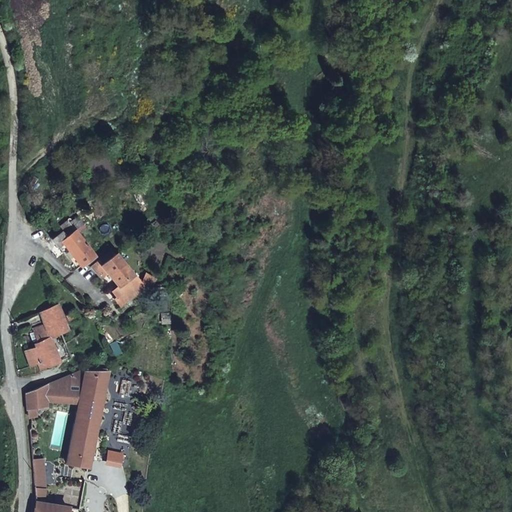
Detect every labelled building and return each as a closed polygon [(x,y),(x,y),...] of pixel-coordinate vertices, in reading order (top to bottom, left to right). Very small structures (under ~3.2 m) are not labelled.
[(69,224),(60,231),(64,235),(73,229),(69,224)] [(81,267),(95,256),(87,246),(73,229),(64,235),(60,231),(56,234),(52,237),(50,239),(54,244),(57,247),(58,246),(64,255),(65,254),(69,251),(78,263),(81,267)] [(69,251),(65,254),(75,265),(78,263),(69,251)] [(145,287),(154,276),(143,272),(139,280),(132,272),(130,273),(113,253),(99,265),(95,261),(89,266),(99,278),(105,273),(115,285),(120,293),(114,297),(112,299),(118,306),(141,288),(145,287)] [(115,285),(109,290),(114,297),(120,293),(115,285)] [(39,370),(59,362),(57,357),(54,349),(50,339),(75,327),(64,301),(53,306),(34,313),(39,325),(32,328),(38,344),(24,350),(30,367),(37,365),(39,370)] [(81,309),(71,313),(75,323),(86,319),(81,309)] [(99,357),(97,369),(106,369),(106,364),(107,356),(99,357)] [(85,369),(82,370),(81,376),(76,402),(72,422),(65,463),(86,467),(98,411),(106,369),(97,369),(85,369)] [(43,386),(43,400),(65,401),(76,402),(81,376),(82,370),(71,374),(43,386)] [(24,409),(24,414),(29,413),(29,409),(43,407),(43,400),(43,386),(24,393),(24,409)] [(29,511),(65,511),(66,508),(41,503),(37,447),(26,448),(28,477),(29,511)]
